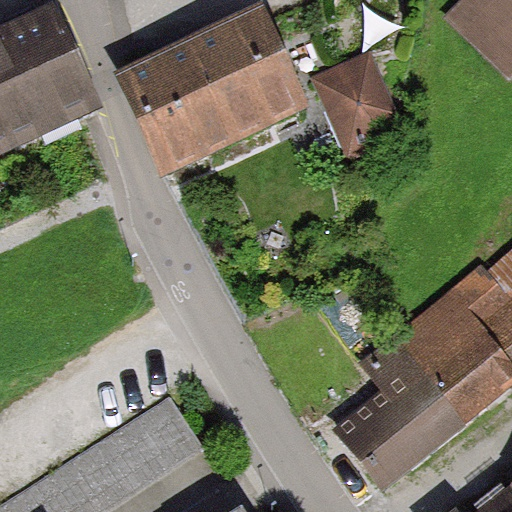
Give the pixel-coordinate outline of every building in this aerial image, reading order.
[(511,0),(469,0),(438,32),(501,94),(511,82),(511,0)] [(0,41),(0,160),(84,125),(41,24),(0,41)] [(103,92),(146,189),(300,121),(256,24),(103,92)] [(403,141),(366,67),(310,95),(347,169),(403,141)] [(327,442),(374,503),(511,398),(511,302),(493,317),(471,289),(357,375),(379,403),(327,442)] [(124,511),(206,460),(172,409),(9,511),(124,511)] [(511,511),(511,476),(494,490),(511,511)] [(511,511),(494,490),(464,511),(511,511)]
